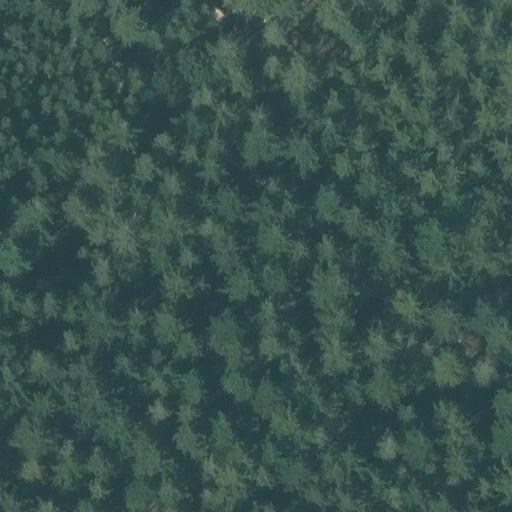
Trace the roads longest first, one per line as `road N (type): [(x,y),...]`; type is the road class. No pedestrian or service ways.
road 1 (track): [(511,381),(45,0)]
road 2 (track): [(161,97),(308,0)]
